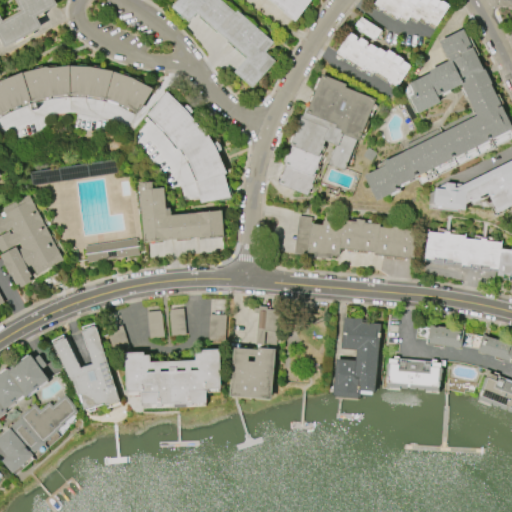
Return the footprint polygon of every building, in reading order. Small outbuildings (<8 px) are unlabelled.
[(42,27),(5,48),(0,38),(0,17),(2,21),(21,11),(15,0),(54,0),(57,5),(36,17),(42,27)] [(246,58),(195,13),(188,22),(171,7),(177,0),(219,0),(235,13),(236,11),(273,43),(264,52),(275,61),(252,88),(234,72),(246,58)] [(284,11),(268,0),(311,0),(295,22),(283,13),(284,11)] [(381,9),(374,4),(376,0),(419,0),(418,1),(419,1),(419,0),(430,0),(429,1),(430,1),(430,0),(437,0),(439,1),(439,2),(440,3),(441,1),(449,6),(436,26),(428,21),(427,22),(420,17),(417,20),(410,15),(406,21),(399,16),(397,17),(382,7),(381,9)] [(361,18),(380,30),(374,40),(357,29),(358,27),(355,25),(358,20),(359,21),(361,18)] [(438,42),(462,30),(482,69),(483,68),(490,84),(511,130),(395,188),(396,192),(376,202),(363,177),(384,166),(382,163),(476,117),(460,85),(436,97),(439,103),(417,114),(409,97),(414,95),(408,85),(429,74),(428,72),(449,61),(448,58),(447,58),(438,42)] [(346,59),(337,53),(351,33),(356,37),(355,40),(358,42),(360,39),(361,39),(367,43),(365,45),(368,47),(370,45),(378,50),(379,49),(386,53),(387,50),(396,56),(397,56),(403,60),(402,61),(410,66),(397,86),(374,71),(373,73),(365,68),(364,70),(347,58),(346,59)] [(0,115),(0,81),(23,73),(46,67),(50,68),(70,66),(72,66),(90,67),(113,71),(114,72),(133,78),(153,89),(138,113),(120,104),(106,99),(87,96),(71,95),(71,94),(50,97),(31,101),(9,110),(0,115)] [(307,196),(278,185),(286,166),(284,165),(291,146),(289,145),(300,119),(301,119),(318,74),(345,85),(344,88),(375,99),(358,142),(356,141),(344,171),(326,165),(333,144),(324,141),(319,153),(321,154),(314,174),(316,174),(307,196)] [(198,181),(181,149),(179,150),(165,132),(147,115),(166,91),(186,111),(205,133),(207,133),(216,149),(227,174),(224,174),(230,197),(201,204),(195,182),(198,181)] [(511,139),(511,137),(510,133),(463,155),(466,161),(511,139)] [(511,160),(511,205),(497,213),(487,194),(465,205),(464,211),(442,209),(443,207),(434,206),(434,203),(433,203),(434,189),(444,190),(445,183),(454,184),(454,188),(457,188),(511,160)] [(144,243),(139,183),(152,182),(153,189),(164,188),(166,209),(170,209),(170,216),(221,212),(223,237),(144,243)] [(0,213),(29,198),(63,260),(36,275),(32,267),(27,269),(31,276),(16,285),(0,256),(0,254),(16,246),(19,252),(24,250),(20,243),(2,253),(0,249),(0,236),(7,233),(9,236),(15,233),(11,227),(0,233),(0,213)] [(294,256),(298,216),(311,218),(307,257),(294,256)] [(413,259),(374,256),(375,252),(340,249),(339,257),(332,256),(332,259),(314,257),(314,254),(307,253),(310,224),(322,225),(323,221),(331,221),(331,227),(339,228),(340,220),(356,222),(356,220),(364,220),(364,223),(380,224),(379,227),(392,229),(392,226),(401,227),(401,229),(416,231),(413,259)] [(511,274),(503,273),(503,276),(497,275),(498,269),(490,268),(490,266),(470,264),(469,266),(461,265),(461,262),(453,261),(453,259),(434,257),(433,259),(425,258),(428,232),(443,234),(444,231),(449,232),(449,234),(465,236),(465,239),(480,240),(480,238),(486,238),(486,241),(501,243),(501,249),(511,250),(511,246),(511,274)] [(85,246),(136,239),(138,254),(87,261),(85,246)] [(271,400),(228,396),(232,348),(257,350),(257,349),(256,348),(256,344),(255,344),(257,314),(253,313),(254,308),(257,309),(258,306),(266,307),(266,310),(278,311),(271,400)] [(184,309),(186,335),(172,337),(169,314),(170,314),(171,312),(171,310),(184,309)] [(165,337),(150,339),(147,312),(160,311),(161,313),(161,314),(162,314),(165,337)] [(210,315),(227,315),(225,346),(209,345),(210,315)] [(333,396),(337,359),(355,361),(356,350),(341,349),(344,317),(361,319),(361,323),(381,325),(374,392),(372,392),(372,395),(361,394),(360,398),(357,398),(357,400),(334,397),(334,396),(333,396)] [(463,329),(461,347),(459,347),(459,349),(453,348),(453,347),(435,345),(434,346),(427,345),(429,325),(434,326),(434,327),(437,327),(437,326),(445,327),(445,328),(459,330),(459,329),(463,329)] [(94,326),(95,329),(96,329),(119,400),(118,400),(119,403),(106,407),(106,405),(104,405),(104,404),(84,410),(80,395),(77,396),(73,381),(70,382),(53,346),(54,345),(52,343),(64,338),(64,339),(65,339),(80,368),(92,364),(82,332),(83,332),(82,329),(94,326)] [(123,326),(130,348),(115,354),(107,331),(123,326)] [(511,361),(508,360),(507,363),(500,360),(500,359),(477,351),(482,335),(497,340),(497,339),(505,341),(504,342),(511,344),(511,361)] [(220,350),(221,389),(205,390),(206,390),(207,403),(192,404),(193,406),(187,406),(187,408),(174,408),(174,404),(162,405),(162,407),(157,407),(156,405),(141,406),(141,396),(128,396),(128,393),(126,393),(125,353),(143,353),(143,356),(149,356),(150,363),(195,361),(195,354),(200,354),(200,350),(220,350)] [(48,380),(24,398),(23,396),(6,409),(7,410),(0,414),(0,424),(1,426),(0,426),(0,373),(7,368),(9,370),(29,355),(32,359),(38,355),(46,366),(41,370),(48,380)] [(438,392),(399,388),(399,389),(386,388),(387,377),(385,377),(386,365),(387,365),(387,364),(388,359),(393,360),(394,357),(398,357),(398,359),(431,362),(431,360),(436,360),(436,363),(440,364),(440,361),(444,361),(443,367),(441,366),(440,381),(439,381),(438,392)] [(511,382),(511,413),(490,403),(488,406),(477,401),(481,391),(479,391),(482,383),(482,382),(484,377),(485,377),(487,373),(492,375),(493,373),(498,375),(498,376),(511,382)] [(12,474),(1,461),(7,456),(0,448),(0,436),(9,428),(9,427),(19,418),(18,417),(34,404),(39,410),(49,402),(52,406),(65,395),(75,407),(74,408),(77,412),(63,425),(63,426),(44,443),(45,443),(32,454),(33,455),(12,474)]
